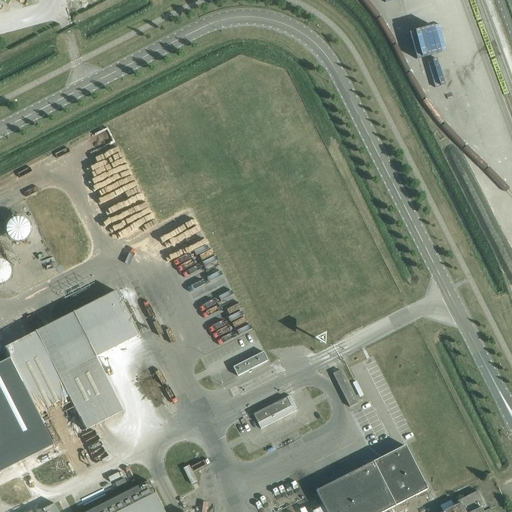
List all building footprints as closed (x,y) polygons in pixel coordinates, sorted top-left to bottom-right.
[(22,240),(39,234),(33,215),(16,221),(22,240)] [(0,277),(12,277),(12,274),(17,273),(16,260),(3,261),(4,271),(0,271),(0,277)] [(0,472),(122,411),(95,358),(139,336),(116,292),(4,348),(9,359),(0,364),(0,472)] [(237,376),(267,361),(263,352),(233,368),(237,376)] [(350,407),(357,404),(340,370),(333,374),(350,407)] [(260,429),(297,410),(290,396),(286,398),(253,414),(260,429)] [(325,511),(383,511),(427,490),(405,446),(315,491),(323,506),(325,511)] [(191,484),(196,481),(188,465),(183,468),(191,484)] [(164,511),(148,481),(86,511),(164,511)] [(486,511),(484,507),(485,506),(477,491),(452,504),(454,507),(443,511),(492,511),(491,508),(486,511)]
